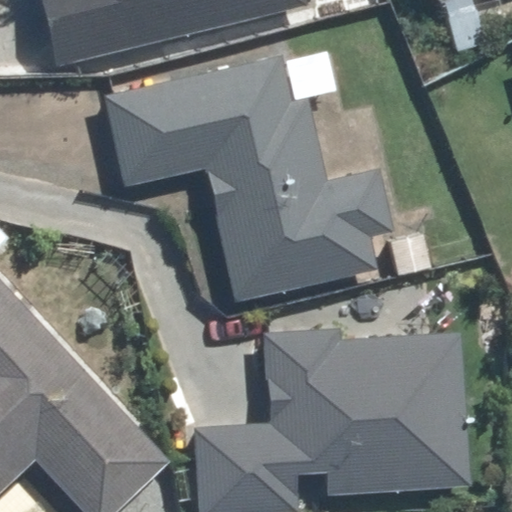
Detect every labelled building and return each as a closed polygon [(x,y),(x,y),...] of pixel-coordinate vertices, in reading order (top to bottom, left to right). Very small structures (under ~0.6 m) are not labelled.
[(22,0),(38,67),(327,3),(326,0),(22,0)] [(511,45),(502,49),(511,83),(511,45)] [(266,55),(86,96),(108,194),(190,176),(220,305),(389,266),(367,167),(313,180),(294,97),(277,101),(266,55)] [(104,511),(160,459),(0,292),(0,482),(20,463),(66,511),(104,511)] [(177,430),(182,511),(287,511),(287,501),(458,490),(447,322),(248,334),(254,425),(177,430)]
